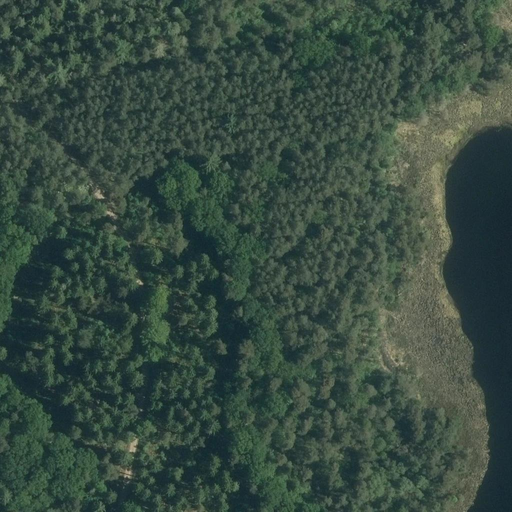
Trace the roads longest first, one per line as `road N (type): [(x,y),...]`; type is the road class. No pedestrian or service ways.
road 1 (track): [(120,511),(144,340),(132,271),(90,182),(0,100)]
road 2 (track): [(20,117),(106,79),(190,57),(180,0)]
